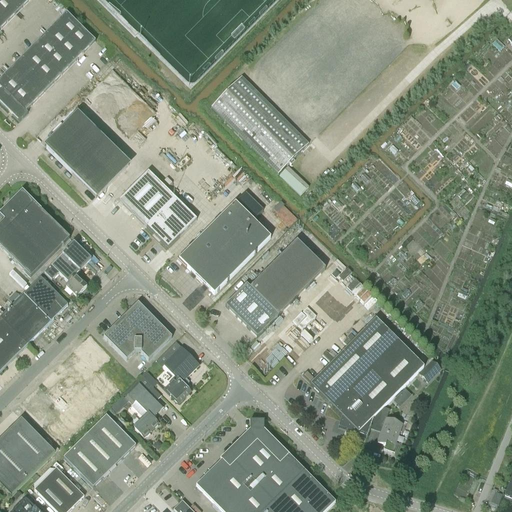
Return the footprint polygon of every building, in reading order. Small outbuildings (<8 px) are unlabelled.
[(0,0),(0,31),(31,0),(0,0)] [(26,113),(95,43),(66,14),(0,80),(0,104),(19,123),(28,115),(26,113)] [(308,146),(241,79),(211,109),(278,176),(308,146)] [(81,165),(72,174),(96,197),(100,193),(101,193),(105,190),(81,165)] [(300,197),(308,188),(288,169),(279,178),(300,197)] [(196,222),(148,174),(119,203),(167,251),(196,222)] [(0,249),(30,280),(69,240),(22,193),(0,214),(0,218),(3,222),(0,225),(0,249)] [(178,262),(214,297),(270,240),(235,205),(178,262)] [(324,271),(296,243),(249,290),(278,318),(324,271)] [(86,288),(74,277),(90,261),(72,244),(50,267),(43,274),(51,282),(58,275),(67,284),(64,287),(76,298),(86,288)] [(50,324),(57,316),(67,307),(39,279),(22,296),(50,324)] [(225,308),(257,339),(278,318),(249,290),(246,286),(225,308)] [(50,324),(22,296),(0,318),(27,346),(50,324)] [(0,372),(27,346),(0,318),(0,372)] [(160,328),(160,329),(159,328),(155,325),(151,323),(147,321),(144,320),(140,320),(138,320),(134,320),(131,320),(128,321),(125,322),(120,325),(117,327),(115,329),(115,328),(104,339),(126,362),(134,354),(140,354),(148,362),(171,340),(160,328)] [(375,321),(310,387),(341,418),(337,429),(345,432),(366,439),(370,427),(373,420),(383,409),(423,369),(406,352),(375,321)] [(185,380),(198,367),(180,350),(175,344),(155,363),(161,369),(164,367),(174,378),(168,384),(170,385),(163,392),(178,406),(191,393),(185,388),(189,384),(185,380)] [(249,349),(244,355),(247,358),(252,353),(249,349)] [(418,377),(427,385),(441,372),(432,364),(418,377)] [(61,409),(43,427),(63,447),(120,391),(100,371),(86,384),(72,370),(47,395),(61,409)] [(137,381),(121,397),(131,407),(143,419),(133,429),(144,440),(158,426),(152,420),(164,409),(149,393),(153,389),(141,377),(137,381)] [(112,407),(108,411),(113,416),(118,412),(112,407)] [(373,420),(370,427),(382,431),(377,443),(385,446),(384,451),(394,455),(397,446),(395,445),(402,426),(386,421),(390,412),(383,409),(373,420)] [(106,418),(63,460),(93,490),(135,448),(106,418)] [(55,455),(21,421),(0,441),(0,485),(12,497),(27,482),(55,455)] [(249,422),(249,431),(220,460),(222,462),(196,488),(219,511),(326,511),(335,504),(263,432),(263,422),(249,422)] [(84,499),(56,470),(45,481),(34,492),(53,511),(70,511),(73,510),(84,499)] [(36,511),(25,500),(13,511),(36,511)] [(190,511),(182,503),(173,511),(190,511)]
